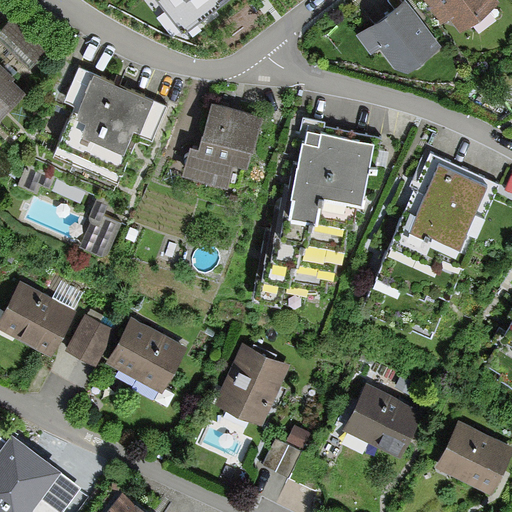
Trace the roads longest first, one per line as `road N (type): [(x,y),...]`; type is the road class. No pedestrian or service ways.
road 1 (residential): [(259,47),(284,68),(401,97),(511,150)]
road 2 (residential): [(0,394),(248,511)]
road 3 (residential): [(57,0),(123,43),(183,66),(220,70),(259,47)]
